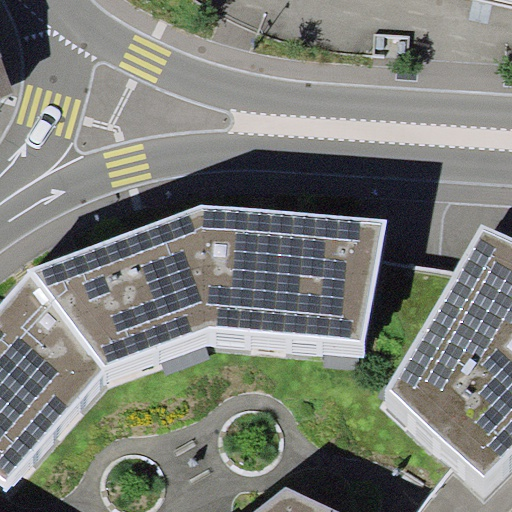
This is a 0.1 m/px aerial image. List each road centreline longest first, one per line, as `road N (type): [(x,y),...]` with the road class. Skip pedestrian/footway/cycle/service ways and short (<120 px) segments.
road 1 (primary): [(10,196),(282,125)]
road 2 (primary): [(282,125),(144,61),(64,11)]
road 3 (primary): [(282,125),(511,139)]
road 4 (primary): [(10,196),(47,111),(64,11)]
